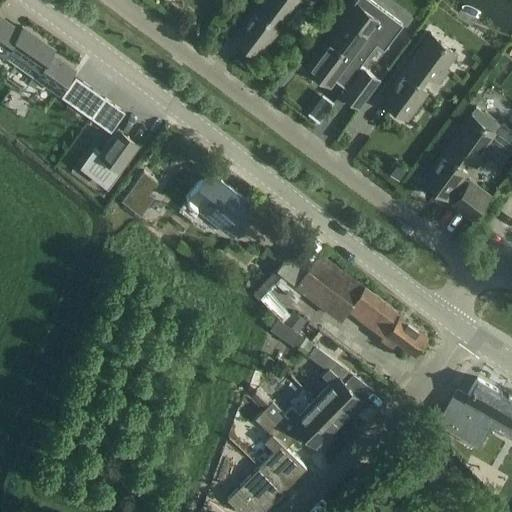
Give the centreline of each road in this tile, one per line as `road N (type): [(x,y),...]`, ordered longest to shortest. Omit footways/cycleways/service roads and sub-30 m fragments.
road 1 (unclassified): [(444,319),(27,0)]
road 2 (residential): [(444,319),(463,279),(451,252),(112,0)]
road 3 (residential): [(308,511),(466,335)]
